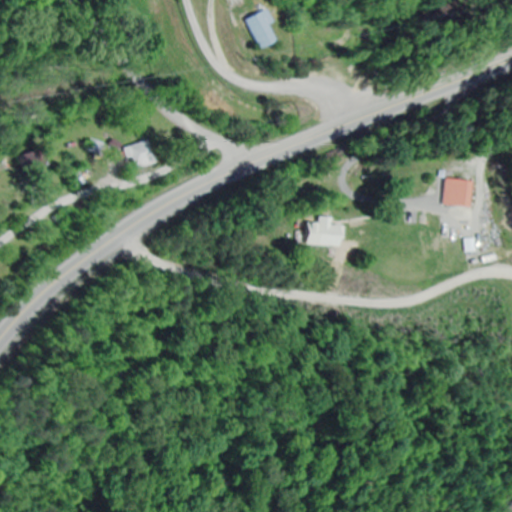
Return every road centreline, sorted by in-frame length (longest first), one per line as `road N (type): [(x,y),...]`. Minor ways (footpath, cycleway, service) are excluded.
road 1 (primary): [(511,61),(189,194),(94,252),(0,336)]
road 2 (residential): [(71,0),(172,113),(257,163)]
road 3 (residential): [(222,142),(152,177),(74,198),(0,243)]
